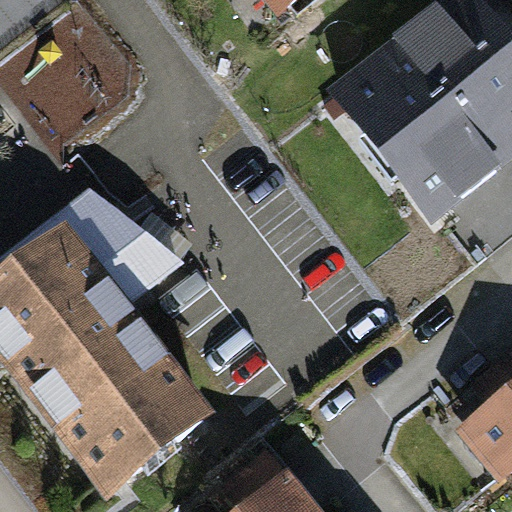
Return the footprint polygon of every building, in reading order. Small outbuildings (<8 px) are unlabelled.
[(259,0),(277,22),(305,0),(259,0)] [(511,168),(511,54),(470,0),(451,0),(325,97),(429,232),(511,168)] [(70,139),(132,68),(72,17),(11,88),(70,139)] [(181,271),(89,194),(15,251),(0,262),(0,372),(105,510),(216,426),(128,312),(181,271)] [(507,395),(455,439),(497,489),(511,476),(511,355),(490,374),(507,395)] [(310,511),(287,483),(252,511),(310,511)]
